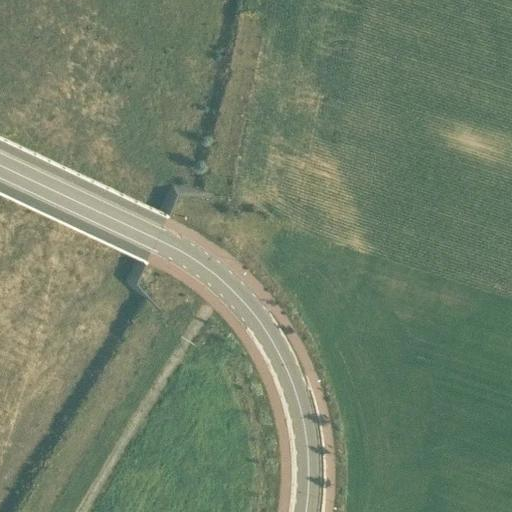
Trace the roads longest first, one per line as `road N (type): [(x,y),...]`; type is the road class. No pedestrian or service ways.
road 1 (tertiary): [(304,511),(304,430),(270,339),(217,279),(154,240)]
road 2 (track): [(217,279),(77,511)]
road 3 (tertiary): [(0,167),(154,240)]
